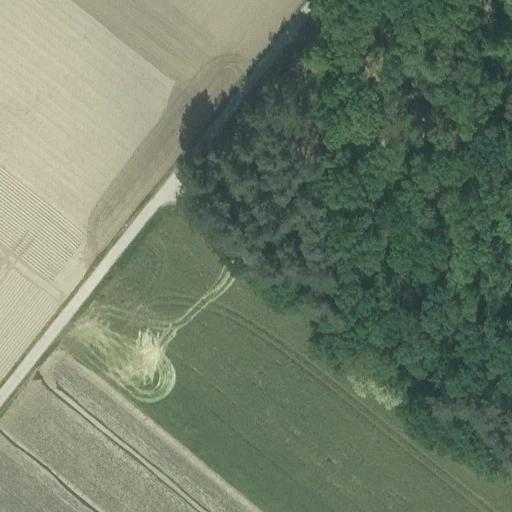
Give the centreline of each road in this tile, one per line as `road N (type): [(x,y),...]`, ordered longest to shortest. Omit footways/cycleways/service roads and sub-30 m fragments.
road 1 (track): [(313,0),(0,398)]
road 2 (track): [(511,466),(165,188)]
